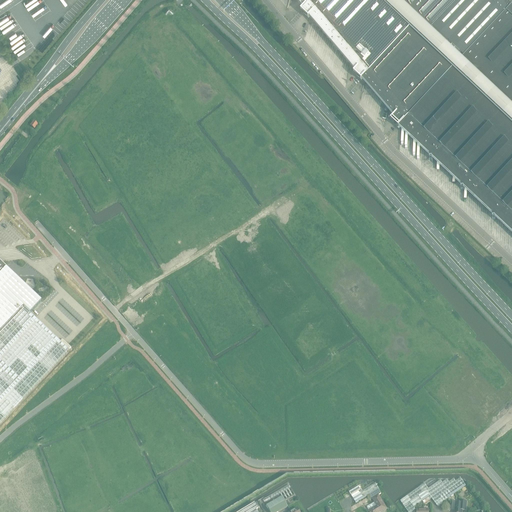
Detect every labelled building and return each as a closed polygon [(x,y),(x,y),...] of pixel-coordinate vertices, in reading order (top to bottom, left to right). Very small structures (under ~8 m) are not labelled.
[(310,0),(303,8),(301,11),(301,12),(308,17),(308,18),(309,17),(355,71),(353,73),(354,73),(354,74),(360,79),(361,80),(362,79),(393,116),(392,118),(400,125),(401,123),(425,98),(452,69),(406,25),(378,0),(310,0)] [(511,0),(378,0),(406,25),(452,69),(511,124),(511,106),(462,59),(399,0),(511,0)] [(399,0),(431,30),(458,0),(399,0)] [(458,0),(431,30),(462,59),(508,9),(507,8),(508,7),(500,0),(458,0)] [(508,9),(462,59),(511,106),(511,5),(509,9),(508,9)] [(425,98),(401,123),(429,149),(428,150),(428,154),(429,154),(429,155),(429,158),(431,158),(431,151),(459,178),(460,184),(460,185),(460,187),(463,187),(463,181),(491,207),(491,214),(492,214),(492,217),(494,217),(494,210),(511,227),(511,124),(452,69),(425,98)] [(0,422),(69,350),(65,347),(30,314),(41,302),(27,289),(15,277),(10,272),(6,269),(1,264),(0,263),(0,422)] [(162,457),(143,477),(151,484),(170,464),(169,463),(190,441),(182,433),(161,456),(162,457)] [(195,448),(187,456),(203,474),(204,473),(217,488),(226,481),(212,465),(211,467),(195,448)] [(175,475),(172,478),(180,486),(183,483),(183,484),(186,481),(178,473),(176,476),(175,475)] [(428,489),(424,483),(421,485),(431,499),(437,506),(466,486),(460,478),(455,482),(453,479),(449,482),(447,480),(442,483),(440,481),(428,489)] [(138,479),(130,487),(156,511),(164,511),(168,508),(138,479)] [(205,483),(180,508),(184,511),(192,511),(213,491),(205,483)] [(359,486),(349,492),(351,495),(356,503),(370,494),(375,491),(379,489),(375,484),(362,491),(359,486)] [(288,485),(262,500),(264,503),(290,487),(288,485)] [(412,511),(416,510),(414,507),(422,501),(424,504),(431,499),(421,485),(400,500),(408,511),(412,511)] [(375,502),(367,507),(369,510),(369,511),(380,511),(381,511),(380,510),(386,507),(379,495),(381,493),(379,489),(375,491),(370,494),(375,502)] [(277,511),(287,507),(281,496),(265,505),(269,511),(277,511)] [(460,501),(459,504),(455,503),(454,511),(462,511),(463,511),(466,511),(467,502),(460,501)] [(254,503),(239,511),(256,511),(256,510),(257,509),(254,503)]
